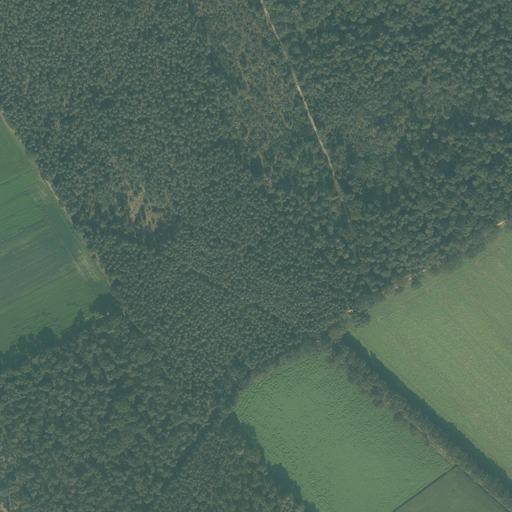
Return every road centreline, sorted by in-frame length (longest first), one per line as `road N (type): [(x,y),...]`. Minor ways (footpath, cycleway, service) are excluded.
road 1 (track): [(0,107),(200,427)]
road 2 (track): [(375,300),(260,0)]
road 3 (track): [(69,211),(141,237),(310,333)]
road 4 (track): [(511,510),(310,333)]
road 5 (track): [(483,0),(445,22),(442,40),(421,55),(511,172)]
road 6 (track): [(375,300),(257,364),(202,430)]
road 7 (track): [(511,220),(375,300)]
